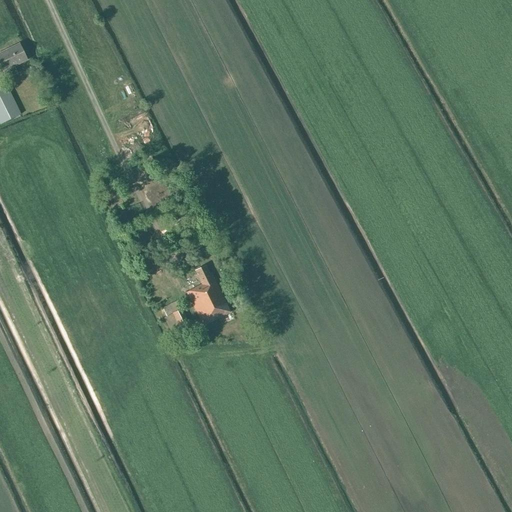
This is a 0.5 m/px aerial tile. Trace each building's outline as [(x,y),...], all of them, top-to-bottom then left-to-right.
[(19,44),(7,50),(0,53),(0,64),(3,71),(7,70),(11,77),(17,73),(14,66),(27,60),(19,44)] [(0,123),(20,114),(9,91),(3,94),(0,88),(0,123)] [(133,241),(138,252),(145,249),(140,238),(133,241)] [(202,285),(186,293),(203,326),(229,312),(210,274),(209,275),(204,266),(195,271),(202,285)] [(191,327),(178,301),(168,306),(172,313),(164,317),(171,333),(180,328),(182,332),(191,327)]
